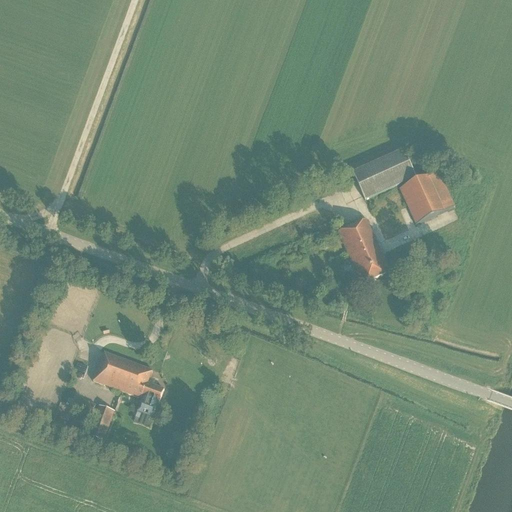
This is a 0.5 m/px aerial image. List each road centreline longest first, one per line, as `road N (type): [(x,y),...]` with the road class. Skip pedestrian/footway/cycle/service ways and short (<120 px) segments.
road 1 (tertiary): [(511,406),(0,214)]
road 2 (track): [(51,233),(138,0)]
